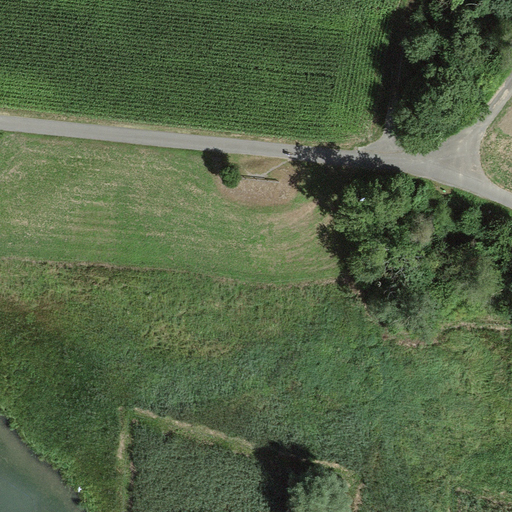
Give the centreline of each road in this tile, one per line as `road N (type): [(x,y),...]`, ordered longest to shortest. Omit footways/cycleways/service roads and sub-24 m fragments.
road 1 (track): [(384,161),(0,120)]
road 2 (track): [(412,0),(393,74),(384,161)]
